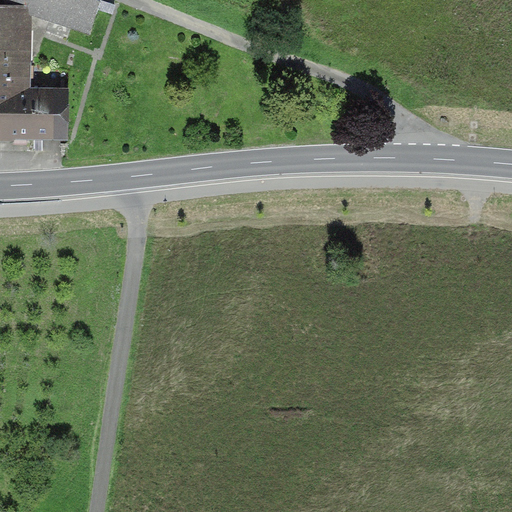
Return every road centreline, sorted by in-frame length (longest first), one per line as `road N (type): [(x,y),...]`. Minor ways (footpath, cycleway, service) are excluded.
road 1 (residential): [(137,174),(139,228),(100,511)]
road 2 (residential): [(163,0),(253,30),(326,67),(417,123),(431,156)]
road 3 (secondary): [(431,156),(137,174)]
road 4 (secondary): [(137,174),(0,185)]
